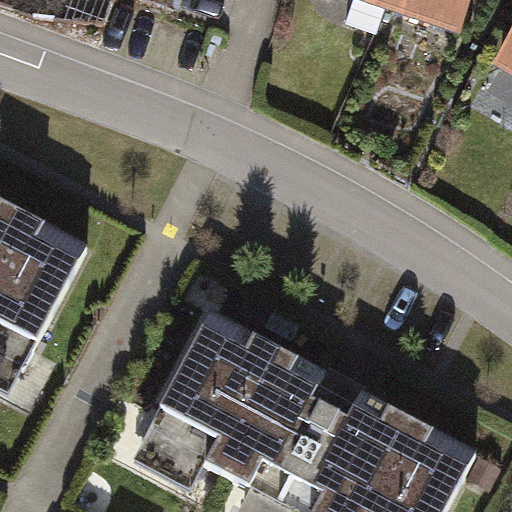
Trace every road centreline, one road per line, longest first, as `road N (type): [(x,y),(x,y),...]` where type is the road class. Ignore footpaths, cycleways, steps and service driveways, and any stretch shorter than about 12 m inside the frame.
road 1 (residential): [(210,132),(309,179),(511,304)]
road 2 (residential): [(0,53),(210,132)]
road 3 (residential): [(260,0),(210,132)]
